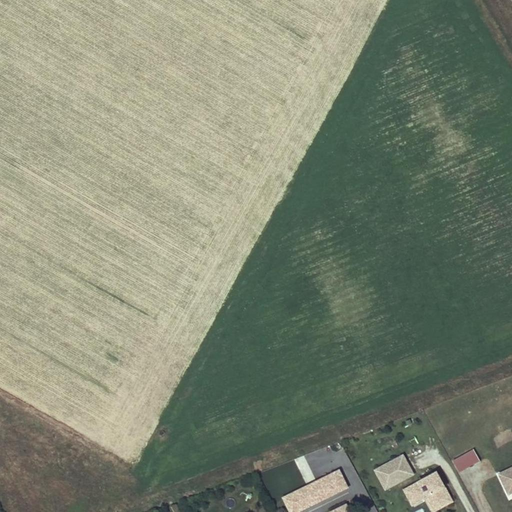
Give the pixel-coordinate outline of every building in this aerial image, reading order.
[(493,437),(496,446),(511,440),(511,435),(510,431),(493,437)] [(474,451),(453,462),(459,473),(480,462),(474,451)] [(404,457),(375,472),(386,491),(414,477),(404,457)] [(511,470),(499,476),(509,498),(511,496),(511,470)] [(340,472),(283,499),(289,511),(304,511),(349,490),(340,472)] [(438,474),(404,491),(413,508),(426,501),(432,511),(439,511),(454,504),(438,474)]
